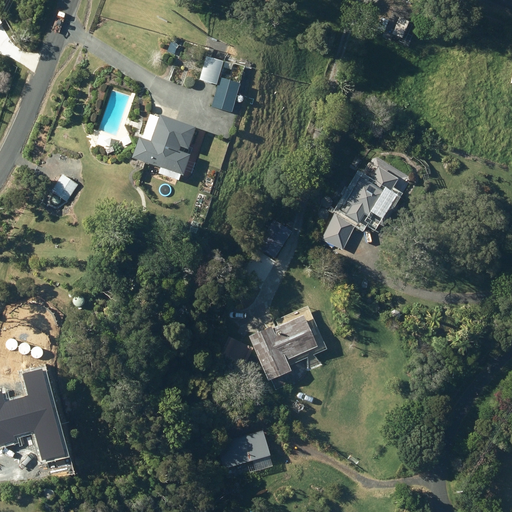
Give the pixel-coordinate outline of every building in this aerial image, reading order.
[(398,17),(390,34),(399,38),(407,22),(414,25),(421,9),(407,3),(400,18),(398,17)] [(169,41),(165,51),(173,54),(177,44),(169,41)] [(217,78),(210,106),(231,112),(238,84),(217,78)] [(185,147),(192,127),(170,119),(168,126),(154,121),(148,140),(137,136),(129,157),(180,174),(187,153),(175,149),(176,144),(185,147)] [(394,195),(389,192),(397,178),(366,162),(339,210),(342,212),(340,215),(334,212),(320,238),(341,250),(360,214),(383,226),(393,209),(388,206),(394,195)] [(61,175),(51,192),(66,201),(77,184),(61,175)] [(320,182),(318,194),(325,196),(328,184),(320,182)] [(272,220),(255,246),(273,257),(290,231),(272,220)] [(282,359),(314,345),(300,314),(268,329),(267,327),(245,336),(265,380),(287,370),(282,359)] [(42,460),(65,454),(42,368),(23,374),(29,396),(5,402),(2,391),(0,391),(0,444),(15,440),(14,436),(34,430),(42,460)] [(260,430),(215,444),(222,468),(267,455),(260,430)] [(239,477),(241,485),(254,482),(253,474),(239,477)]
